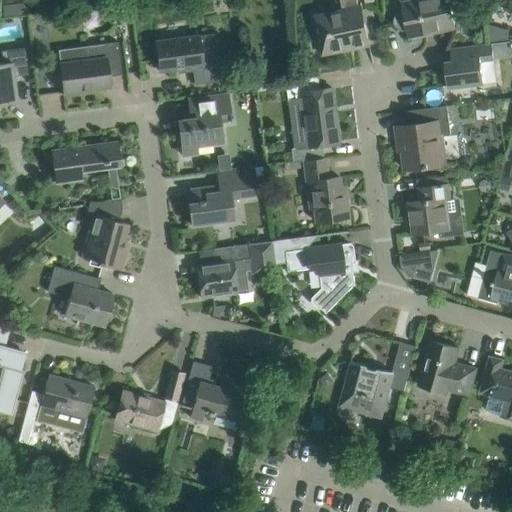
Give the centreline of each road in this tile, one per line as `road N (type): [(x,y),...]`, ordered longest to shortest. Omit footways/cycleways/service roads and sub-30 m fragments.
road 1 (residential): [(154,314),(162,259),(148,130),(131,114),(0,133)]
road 2 (residential): [(393,297),(366,114),(389,68),(430,60)]
road 3 (residential): [(393,297),(382,294),(316,354),(154,314)]
road 4 (residential): [(154,314),(120,362),(51,344)]
road 5 (residential): [(511,329),(393,297)]
